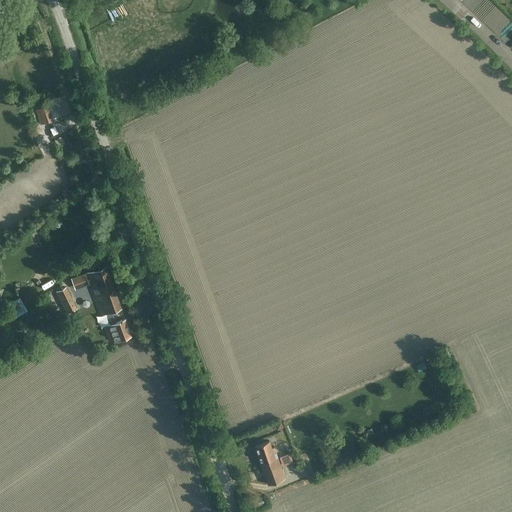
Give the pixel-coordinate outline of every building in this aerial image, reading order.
[(477,24),(485,30),(488,25),(481,20),(477,24)] [(46,108),(38,111),(42,121),(49,118),(46,108)] [(103,320),(104,319),(113,347),(131,341),(126,324),(116,328),(112,316),(122,313),(105,266),(86,272),(103,320)] [(84,273),(73,277),(75,281),(86,277),(84,273)] [(75,308),(66,288),(57,292),(67,312),(75,308)] [(19,292),(14,295),(21,306),(25,303),(19,292)] [(269,440),(254,445),(267,484),(285,478),(277,457),(275,458),(269,440)] [(289,453),(279,456),(282,465),(292,461),(289,453)] [(297,462),(294,464),(299,473),(303,471),(297,462)]
